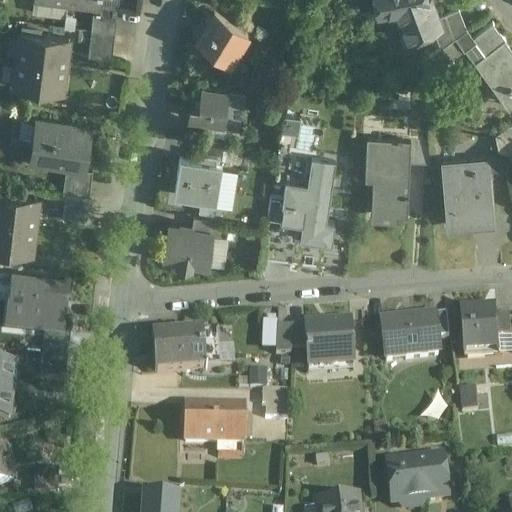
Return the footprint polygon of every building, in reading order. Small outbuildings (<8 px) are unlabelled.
[(375,0),(377,8),(399,3),(402,13),(399,15),(405,31),(432,21),(439,18),(435,9),(431,0),(375,0)] [(457,0),(456,0),(435,9),(439,18),(432,21),(439,38),(465,20),(457,0)] [(117,8),(100,6),(99,7),(93,6),(90,30),(114,32),(117,8)] [(242,28),(213,9),(196,37),(224,56),(242,28)] [(511,43),(503,32),(504,31),(498,23),(498,24),(492,16),(493,16),(491,14),(472,28),(474,32),(484,45),(476,51),(511,97),(511,96),(511,43)] [(439,38),(429,45),(438,58),(474,32),(472,28),(471,28),(465,20),(439,38)] [(114,32),(90,30),(89,42),(112,45),(114,32)] [(68,39),(21,33),(17,61),(65,67),(68,39)] [(112,45),(89,42),(87,55),(111,58),(112,45)] [(65,67),(17,61),(14,89),(61,94),(65,67)] [(228,87),(200,83),(197,102),(188,100),(186,117),(223,122),(228,87)] [(244,90),(228,87),(223,122),(238,125),(244,90)] [(277,122),(295,124),(296,108),(279,106),(277,122)] [(511,114),(494,127),(497,142),(511,136),(511,138),(511,114)] [(87,128),(36,120),(35,122),(21,120),(18,138),(32,140),(31,150),(44,152),(42,164),(66,167),(80,170),(81,168),(83,156),(84,155),(86,154),(87,152),(87,150),(87,148),(86,146),(84,145),(87,128)] [(396,131),(365,129),(363,169),(371,170),(370,204),(405,206),(408,156),(409,131),(401,131),(401,130),(396,129),(396,131)] [(426,132),(409,131),(408,156),(428,157),(426,132)] [(243,149),(223,145),(221,155),(241,159),(243,149)] [(216,154),(196,150),(195,158),(180,155),(177,171),(181,172),(178,188),(215,194),(221,162),(215,161),(216,154)] [(333,154),(311,150),(307,177),(306,178),(329,182),(333,154)] [(487,151),(440,154),(442,183),(449,183),(452,213),(492,210),(487,151)] [(80,170),(66,167),(62,191),(65,192),(89,195),(92,170),(81,168),(80,170)] [(329,182),(306,178),(307,177),(285,174),(282,191),(281,196),(282,197),(304,200),(299,230),(329,235),(332,215),(324,214),(329,182)] [(282,191),(270,189),(266,211),(270,211),(280,213),(281,204),(282,197),(281,196),(282,191)] [(89,195),(65,192),(63,203),(87,206),(89,195)] [(37,200),(0,195),(0,223),(34,228),(37,200)] [(304,200),(282,197),(281,204),(286,205),(283,228),(295,230),(299,230),(304,200)] [(87,206),(63,203),(62,215),(86,218),(87,206)] [(280,213),(270,211),(265,256),(291,259),(295,230),(283,228),(286,205),(281,204),(280,213)] [(229,220),(193,214),(190,228),(210,231),(210,232),(226,235),(229,220)] [(34,228),(0,223),(0,251),(31,256),(34,228)] [(190,228),(168,224),(163,256),(177,258),(176,262),(191,265),(191,261),(205,263),(210,232),(210,231),(190,228)] [(69,285),(13,278),(7,325),(45,330),(63,332),(63,331),(69,285)] [(497,317),(479,318),(479,315),(458,316),(462,361),(500,359),(499,340),(498,333),(497,317)] [(445,317),(433,319),(436,343),(448,341),(445,317)] [(433,319),(380,325),(385,363),(437,356),(436,343),(433,319)] [(350,324),(303,327),(303,329),(305,353),(306,370),(307,370),(307,376),(353,373),(352,367),(353,367),(350,324)] [(303,329),(291,330),(290,354),(305,353),(303,329)] [(63,332),(45,330),(42,354),(67,357),(71,332),(63,331),(63,332)] [(291,330),(276,330),(275,358),(290,358),(290,354),(291,330)] [(217,331),(151,337),(154,375),(220,369),(217,331)] [(67,357),(42,354),(39,378),(64,381),(67,357)] [(15,363),(0,360),(0,389),(12,390),(15,363)] [(12,390),(0,389),(0,417),(8,418),(12,390)] [(459,389),(460,410),(473,410),(472,389),(459,389)] [(288,391),(262,390),(261,406),(265,406),(287,407),(288,391)] [(243,406),(186,404),(185,441),(243,442),(243,406)] [(287,407),(265,406),(264,419),(286,419),(287,407)] [(214,444),(214,453),(240,454),(240,444),(214,444)] [(4,447),(0,448),(0,483),(13,480),(4,447)] [(440,457),(386,464),(391,505),(445,497),(440,457)] [(59,469),(34,467),(34,491),(57,492),(59,469)] [(176,511),(177,498),(143,495),(142,511),(176,511)] [(358,511),(357,495),(317,500),(318,511),(358,511)]
